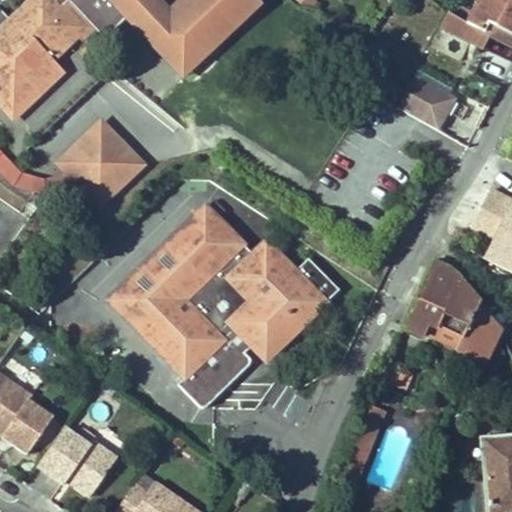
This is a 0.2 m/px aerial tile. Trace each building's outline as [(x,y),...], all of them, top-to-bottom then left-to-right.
[(126,18),(145,0),(0,0),(0,106),(12,119),(63,71),(52,60),(77,37),(80,41),(94,28),(104,39),(126,18)] [(205,56),(169,15),(154,0),(145,0),(126,18),(182,77),(205,56)] [(205,56),(260,4),(257,0),(185,0),(169,15),(205,56)] [(447,13),(440,27),(482,49),(489,35),(488,25),(511,36),(511,0),(478,0),(472,12),(466,24),(449,14),(447,13)] [(290,17),(295,10),(286,4),(282,11),(290,17)] [(282,11),(274,21),(314,49),(331,28),(298,5),(295,10),(290,17),(282,11)] [(466,24),(472,12),(461,6),(458,11),(453,8),(449,14),(466,24)] [(511,36),(488,25),(489,35),(511,47),(511,36)] [(437,131),(454,100),(415,77),(397,108),(437,131)] [(99,208),(142,166),(101,123),(57,164),(67,174),(79,186),(99,208)] [(0,173),(12,187),(33,193),(43,196),(79,186),(67,174),(43,180),(21,173),(0,151),(0,173)] [(511,225),(511,201),(489,190),(480,209),(511,225)] [(265,362),(339,291),(308,259),(295,272),(265,241),(252,254),(205,206),(166,243),(188,265),(132,319),(158,347),(156,349),(184,379),(177,385),(198,407),(201,409),(204,409),(206,408),(249,366),(250,362),(249,359),(244,354),(251,347),(265,362)] [(511,273),(511,225),(480,209),(470,228),(494,240),(485,259),(511,273)] [(132,319),(188,265),(166,243),(107,300),(156,349),(158,347),(132,319)] [(432,262),(403,328),(423,337),(429,323),(462,338),(478,305),(479,304),(450,271),(432,262)] [(462,338),(455,352),(483,366),(479,373),(489,386),(501,361),(496,354),(491,348),(500,330),(478,305),(462,338)] [(429,323),(423,337),(455,352),(462,338),(429,323)] [(500,330),(491,348),(496,354),(505,339),(500,330)] [(405,388),(410,376),(387,366),(382,378),(405,388)] [(29,401),(32,396),(0,374),(0,427),(5,431),(1,437),(27,455),(53,418),(29,401)] [(352,490),(384,413),(372,408),(340,485),(352,490)] [(63,429),(37,466),(64,485),(67,481),(90,497),(116,460),(92,443),(89,447),(76,438),(63,429)] [(94,439),(81,431),(76,438),(89,447),(92,443),(94,439)] [(511,511),(511,438),(506,439),(496,440),(484,441),(489,511),(511,511)] [(193,511),(141,475),(114,511),(193,511)]
